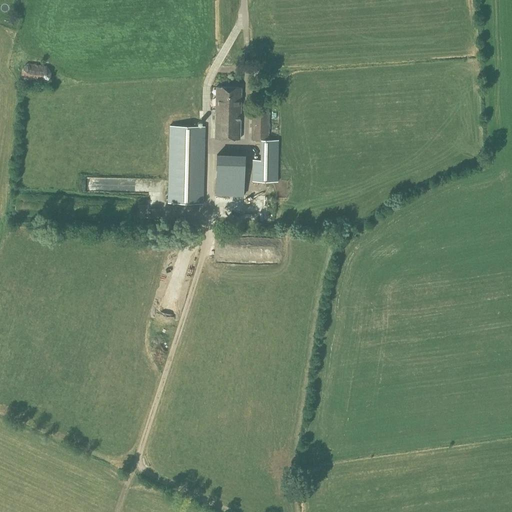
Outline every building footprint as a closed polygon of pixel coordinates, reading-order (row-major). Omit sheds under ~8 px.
[(45,84),(48,81),(50,79),(51,72),(47,67),(27,64),(22,68),(21,74),(25,81),(45,84)] [(240,87),(216,86),(215,139),(239,140),(240,87)] [(260,140),(268,140),(269,111),(252,111),(251,140),(260,141),(260,140)] [(205,126),(169,126),(167,203),(203,204),(205,126)] [(260,140),(260,141),(260,160),(252,160),(252,181),(278,182),(278,140),(268,140),(260,140)] [(245,155),(216,154),(215,196),(244,196),(245,155)]
